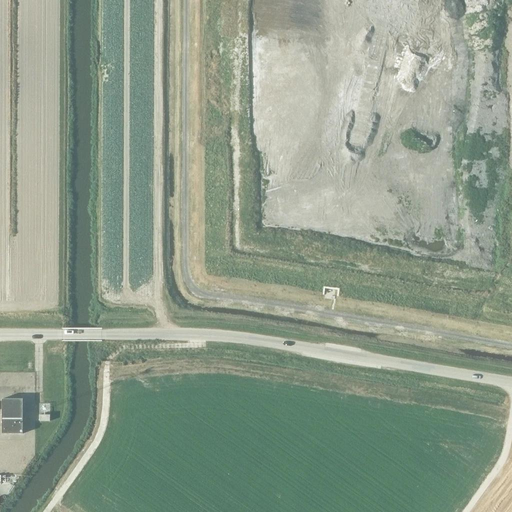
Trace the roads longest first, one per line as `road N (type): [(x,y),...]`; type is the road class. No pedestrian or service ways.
road 1 (track): [(185,0),(191,287),(511,346)]
road 2 (unclassified): [(511,387),(222,338),(102,334)]
road 3 (unknown): [(384,0),(376,211)]
road 4 (track): [(472,511),(502,470),(511,391)]
